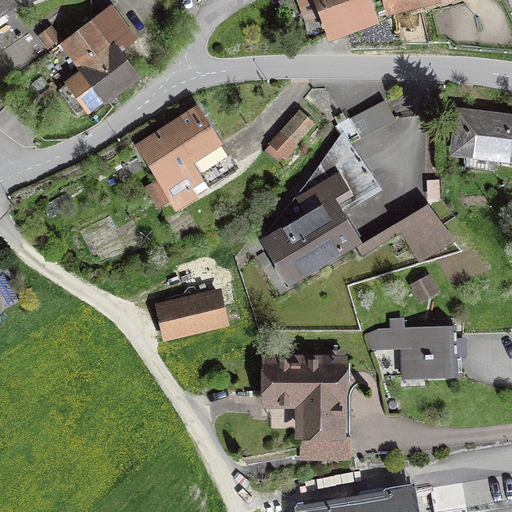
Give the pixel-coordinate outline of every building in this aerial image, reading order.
[(3,14),(13,7),(10,0),(0,0),(0,24),(6,20),(3,14)] [(10,0),(13,7),(14,9),(36,0),(10,0)] [(322,13),(330,35),(373,19),(365,0),(299,0),(307,19),(322,13)] [(383,0),(385,8),(418,0),(383,0)] [(59,89),(77,114),(86,108),(87,110),(133,76),(132,75),(137,71),(126,56),(121,60),(117,53),(135,40),(110,7),(96,17),(94,15),(90,18),(92,21),(64,42),(85,70),(59,89)] [(48,46),(58,38),(50,28),(40,36),(48,46)] [(393,119),(383,101),(346,121),(342,114),(335,117),(339,124),(336,126),(345,145),(393,119)] [(196,195),(190,186),(229,160),(196,108),(140,147),(175,208),(196,195)] [(466,154),(465,167),(492,170),(493,157),(511,159),(511,117),(458,111),(456,130),(466,131),(463,154),(466,154)] [(266,149),(279,159),(312,123),(300,112),(266,149)] [(349,189),(328,153),(307,183),(273,225),(278,232),(265,240),(290,281),(357,241),(332,199),(349,189)] [(432,242),(436,248),(453,238),(428,206),(401,223),(418,250),(432,242)] [(413,285),(420,298),(435,290),(428,277),(413,285)] [(159,306),(166,336),(225,322),(218,292),(159,306)] [(403,377),(457,375),(455,326),(403,328),(402,319),(392,320),(392,329),(368,333),(372,349),(402,347),(403,377)] [(301,431),(339,431),(339,383),(349,383),(349,361),(269,360),(269,401),(301,401),(301,431)] [(414,511),(411,491),(300,510),(300,511),(414,511)]
